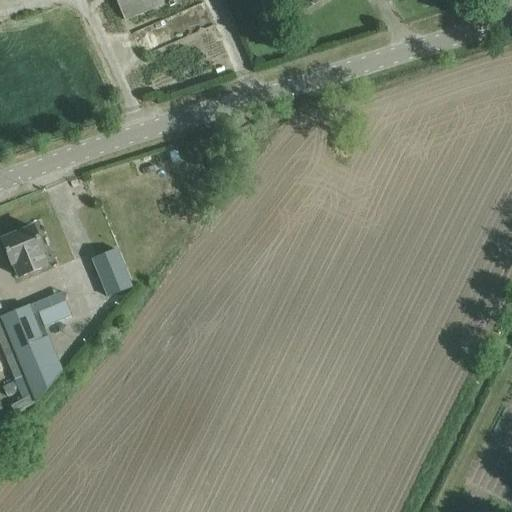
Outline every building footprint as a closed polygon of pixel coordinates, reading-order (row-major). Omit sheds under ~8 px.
[(172,0),(116,0),(125,20),(172,0)] [(224,156),(212,160),(216,172),(228,169),(224,156)] [(43,252),(33,228),(1,241),(10,265),(13,264),(19,278),(46,266),(40,253),(43,252)] [(42,328),(69,316),(62,300),(35,312),(42,328)] [(36,402),(61,373),(46,337),(40,340),(27,306),(1,317),(36,402)]
